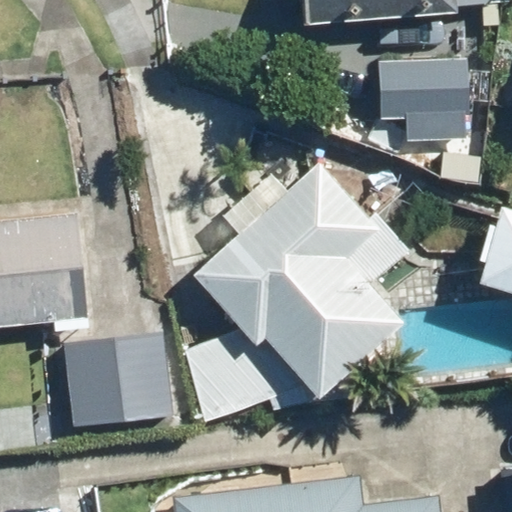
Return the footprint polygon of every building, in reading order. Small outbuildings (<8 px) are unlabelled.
[(297,0),(299,21),(451,10),(449,0),(297,0)] [(339,59),(338,149),(486,150),(486,60),(339,59)] [(306,398),(303,384),(312,394),(398,318),(341,254),(374,225),(314,159),(307,165),(292,148),(227,160),(218,199),(241,224),(187,272),(236,326),(183,346),(202,420),(306,398)] [(511,207),(496,202),(472,280),(511,292),(511,207)] [(74,210),(0,216),(0,324),(84,317),(74,210)] [(160,328),(59,341),(70,425),(171,412),(160,328)] [(511,511),(511,457),(496,459),(501,511),(511,511)] [(357,472),(172,494),(174,511),(437,511),(436,493),(361,502),(357,472)]
